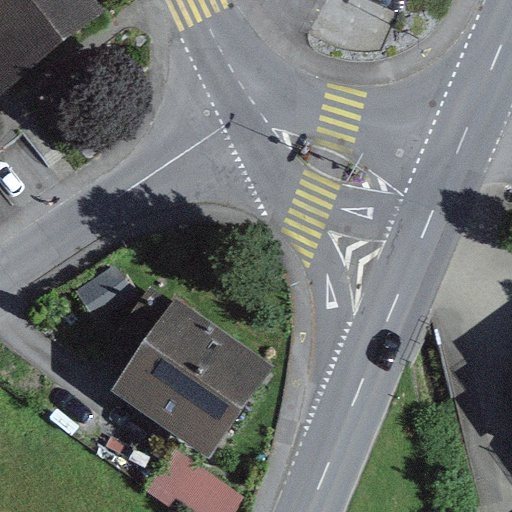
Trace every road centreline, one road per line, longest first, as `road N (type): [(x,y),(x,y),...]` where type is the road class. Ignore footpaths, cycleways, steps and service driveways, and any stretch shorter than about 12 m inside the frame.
road 1 (primary): [(308,511),(435,206)]
road 2 (residential): [(247,111),(0,281)]
road 3 (unclassified): [(435,206),(324,166),(247,111)]
road 4 (primary): [(435,206),(511,19)]
road 5 (residential): [(247,111),(195,0)]
